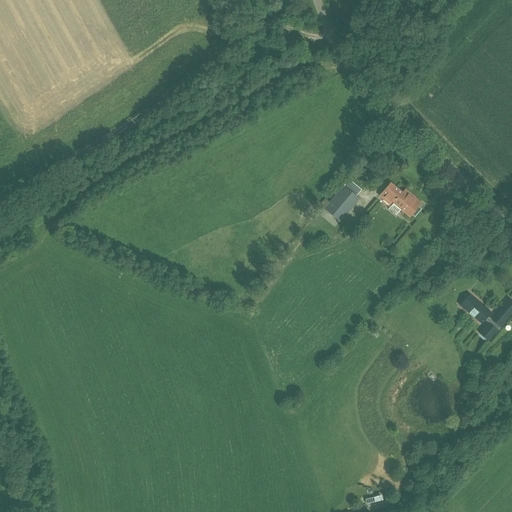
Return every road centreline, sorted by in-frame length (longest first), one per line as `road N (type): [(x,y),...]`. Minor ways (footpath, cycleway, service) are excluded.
road 1 (track): [(0,206),(241,37),(254,20),(337,44)]
road 2 (track): [(346,55),(250,86),(61,204)]
road 3 (unclassified): [(511,226),(346,55),(317,0)]
